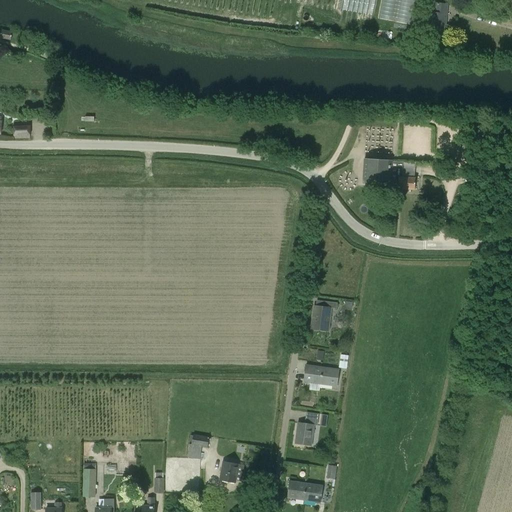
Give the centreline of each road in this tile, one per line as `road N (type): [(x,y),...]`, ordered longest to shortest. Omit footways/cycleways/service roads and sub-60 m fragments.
road 1 (unclassified): [(0,144),(272,157),(307,170),(340,211),(375,236),(511,243)]
road 2 (residential): [(271,511),(307,294)]
